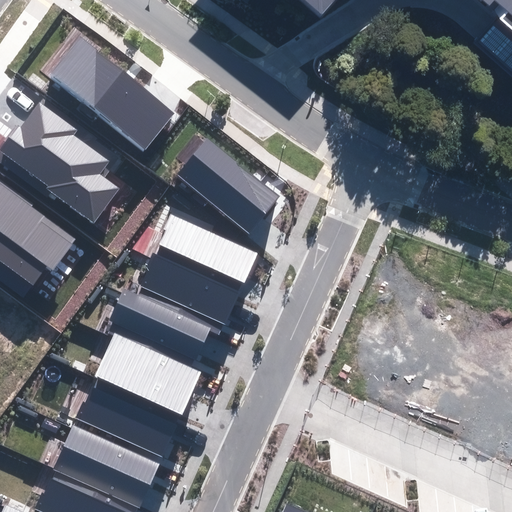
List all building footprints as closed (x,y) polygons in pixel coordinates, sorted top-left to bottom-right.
[(331,0),(298,0),(317,16),(331,0)] [(511,0),(478,0),(485,6),(490,0),(491,0),(502,10),(496,17),(511,30),(511,0)] [(50,73),(144,150),(174,113),(81,36),(50,73)] [(47,188),(94,223),(120,189),(101,174),(110,162),(74,135),(78,131),(40,102),(21,127),(18,125),(0,148),(0,150),(48,186),(47,188)] [(177,174),(249,234),(281,196),(208,137),(177,174)] [(0,261),(32,285),(46,266),(53,270),(76,239),(31,206),(33,202),(0,178),(0,261)] [(141,285),(224,324),(257,254),(210,232),(171,214),(164,229),(167,231),(156,255),(153,253),(139,284),(141,285)] [(109,320),(195,360),(209,331),(219,335),(224,324),(141,285),(136,295),(124,289),(109,320)] [(113,335),(94,377),(182,415),(201,372),(113,335)] [(75,419),(163,457),(177,425),(92,388),(86,403),(82,402),(75,419)] [(73,424),(53,469),(55,470),(138,507),(140,508),(161,463),(73,424)] [(40,511),(135,511),(138,507),(55,470),(37,510),(40,511)]
